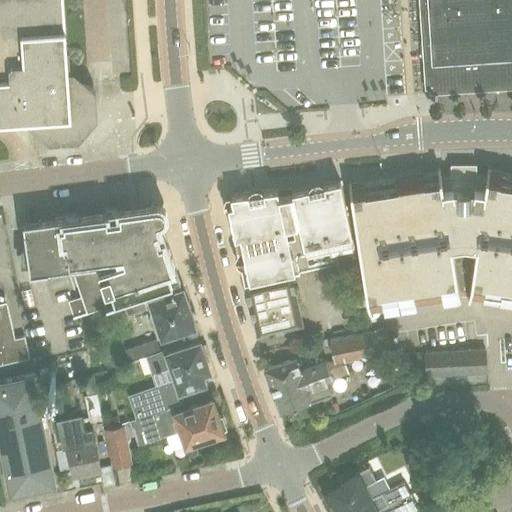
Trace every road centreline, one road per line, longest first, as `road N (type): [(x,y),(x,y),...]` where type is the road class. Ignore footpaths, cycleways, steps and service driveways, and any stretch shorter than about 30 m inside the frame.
road 1 (tertiary): [(511,130),(183,161)]
road 2 (residential): [(282,471),(201,242),(183,161)]
road 3 (residential): [(511,411),(497,399),(435,403),(282,471)]
road 4 (residential): [(72,511),(282,471)]
road 5 (tertiary): [(183,161),(171,0)]
road 6 (residential): [(133,168),(0,186)]
